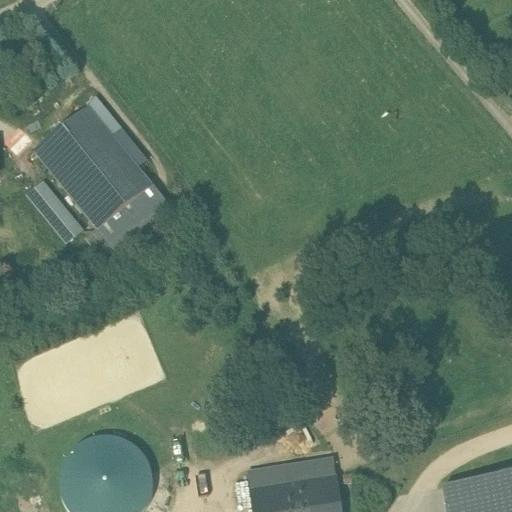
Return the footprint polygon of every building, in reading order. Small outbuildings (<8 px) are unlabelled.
[(130,160),(139,153),(98,102),(88,110),(130,160)] [(130,160),(88,110),(34,154),(98,233),(153,189),(130,160)] [(83,234),(43,186),(28,199),(67,247),(83,234)] [(153,189),(98,233),(112,250),(113,251),(168,207),(153,189)] [(102,259),(112,250),(98,233),(88,242),(102,259)] [(14,246),(1,252),(6,261),(18,255),(14,246)] [(62,511),(143,511),(147,444),(67,439),(62,511)] [(250,493),(337,479),(334,466),(248,479),(250,493)] [(341,511),(337,479),(250,493),(253,511),(341,511)] [(511,511),(511,479),(443,490),(447,511),(511,511)]
